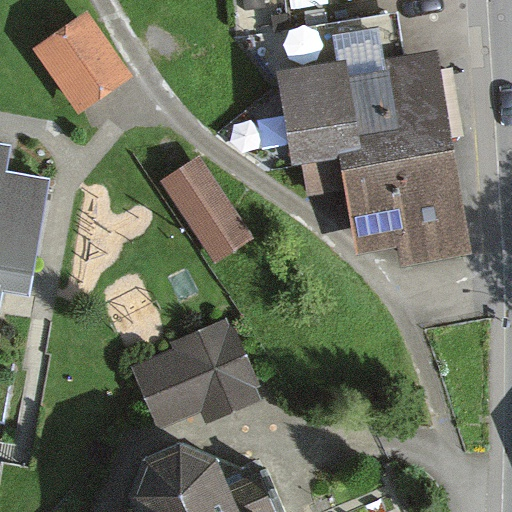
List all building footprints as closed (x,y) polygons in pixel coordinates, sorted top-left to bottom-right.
[(109,83),(70,25),(28,53),(67,111),(109,83)] [(348,147),(441,132),(430,60),(283,84),(294,155),(348,147)] [(441,132),(348,147),(364,245),(405,239),(408,257),(460,248),(441,132)] [(0,294),(2,285),(24,289),(44,180),(2,172),(7,147),(0,146),(0,294)] [(235,244),(188,169),(157,188),(204,263),(235,244)] [(225,340),(126,383),(149,437),(248,394),(225,340)] [(257,511),(231,451),(102,508),(103,511),(257,511)]
